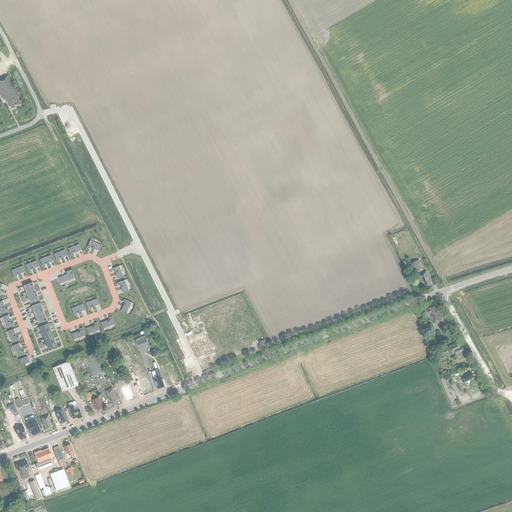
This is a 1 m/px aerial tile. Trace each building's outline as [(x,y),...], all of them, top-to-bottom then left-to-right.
[(8,102),(11,109),(20,104),(17,98),(19,97),(9,76),(0,80),(0,93),(3,100),(5,99),(7,103),(8,102)] [(24,222),(33,219),(31,213),(22,216),(24,222)] [(99,251),(101,245),(90,241),(88,246),(90,247),(93,249),(94,249),(99,251)] [(81,250),(79,245),(68,249),(70,255),(73,254),(76,253),(77,252),(81,250)] [(107,249),(101,252),(104,257),(110,254),(107,249)] [(67,256),(65,250),(54,254),(56,260),(59,259),(62,258),(63,257),(67,256)] [(53,261),(51,256),(40,260),(42,266),(45,265),(48,264),(49,263),(53,261)] [(39,267),(37,261),(26,265),(28,271),(31,270),(34,269),(35,268),(39,267)] [(416,261),(411,264),(415,272),(420,269),(416,261)] [(124,277),(120,266),(114,268),(115,271),(116,274),(116,275),(118,279),(124,277)] [(25,272),(23,267),(12,271),(14,277),(17,276),(19,274),(21,274),(25,272)] [(75,278),(72,270),(66,272),(67,275),(59,278),(61,284),(64,283),(67,282),(68,281),(75,278)] [(423,283),(426,288),(431,285),(430,283),(432,283),(427,272),(418,276),(420,281),(421,280),(422,283),(423,283)] [(129,291),(125,280),(119,282),(120,285),(121,288),(122,289),(123,293),(129,291)] [(35,289),(33,283),(24,286),(27,292),(35,289)] [(37,294),(35,289),(27,292),(29,298),(37,294)] [(39,300),(37,294),(29,298),(31,303),(39,300)] [(100,305),(97,299),(86,303),(88,309),(91,308),(94,307),(95,306),(100,305)] [(127,314),(131,303),(126,300),(125,303),(123,306),(123,307),(121,311),(127,314)] [(42,309),(40,304),(32,307),(34,312),(42,309)] [(85,310),(83,305),(72,309),(74,315),(77,314),(80,312),(81,312),(85,310)] [(435,309),(434,307),(429,309),(426,310),(428,315),(430,314),(431,317),(430,318),(433,324),(442,320),(437,308),(435,309)] [(45,315),(42,309),(34,312),(36,318),(45,315)] [(11,323),(10,321),(10,319),(8,315),(2,317),(7,328),(12,326),(11,323)] [(47,320),(45,315),(36,318),(38,324),(47,320)] [(114,325),(112,319),(109,320),(106,321),(105,322),(101,323),(103,329),(114,325)] [(432,323),(427,325),(431,335),(436,333),(432,323)] [(51,330),(48,324),(40,327),(42,333),(51,330)] [(100,330),(98,325),(95,326),(92,327),(91,327),(86,329),(89,335),(100,330)] [(18,340),(17,337),(16,334),(15,333),(14,329),(8,331),(12,342),(18,340)] [(53,335),(51,330),(42,333),(44,338),(53,335)] [(85,336),(83,330),(80,331),(77,332),(76,333),(72,334),(74,340),(85,336)] [(55,341),(53,335),(44,338),(46,344),(55,341)] [(145,335),(135,339),(137,346),(147,341),(145,335)] [(197,341),(192,344),(198,357),(213,350),(208,338),(206,339),(205,341),(200,339),(199,344),(197,341)] [(57,346),(55,341),(46,344),(49,349),(57,346)] [(124,351),(119,341),(113,344),(117,354),(124,351)] [(23,355),(22,352),(21,349),(21,348),(19,344),(13,346),(18,357),(23,355)] [(458,344),(451,347),(450,348),(452,351),(453,351),(456,356),(457,355),(457,356),(458,357),(462,355),(462,354),(461,353),(462,353),(462,351),(464,350),(462,347),(460,348),(458,344)] [(447,350),(438,353),(441,359),(445,357),(444,354),(448,352),(447,350)] [(76,372),(86,369),(89,378),(93,376),(105,371),(97,353),(91,355),(90,352),(84,354),(84,355),(71,360),(72,363),(76,372)] [(107,369),(112,367),(109,359),(106,353),(102,355),(104,361),(104,362),(107,369)] [(167,354),(161,357),(165,363),(171,360),(167,354)] [(27,356),(19,360),(21,365),(29,362),(27,356)] [(205,358),(199,360),(204,369),(209,367),(205,358)] [(78,386),(69,362),(53,368),(62,392),(78,386)] [(157,378),(154,379),(158,389),(164,387),(162,380),(163,380),(159,370),(155,371),(157,378)] [(170,384),(176,382),(171,371),(168,372),(169,376),(167,377),(170,384)] [(474,377),(471,372),(468,374),(468,373),(461,377),(460,375),(453,379),(455,383),(462,380),(463,383),(469,380),(474,377)] [(152,390),(150,387),(151,386),(145,373),(142,375),(144,379),(141,381),(144,389),(145,389),(146,393),(152,390)] [(142,391),(137,374),(131,376),(133,384),(136,396),(142,394),(141,392),(142,391)] [(132,396),(128,385),(121,388),(124,396),(125,395),(127,400),(132,399),(131,396),(132,396)] [(117,404),(116,400),(117,400),(116,398),(112,388),(106,391),(110,401),(112,406),(117,404)] [(52,396),(45,399),(50,411),(57,408),(52,396)] [(104,409),(100,396),(92,399),(96,411),(104,409)] [(19,414),(14,403),(7,406),(9,410),(12,409),(14,416),(19,414)] [(77,404),(68,408),(72,419),(77,418),(77,419),(82,417),(77,404)] [(62,409),(55,412),(60,424),(67,421),(62,409)] [(52,426),(48,415),(40,418),(43,425),(44,425),(46,430),(51,428),(51,427),(52,426)] [(5,429),(1,430),(6,445),(14,442),(9,427),(11,426),(7,417),(2,420),(5,429)] [(34,418),(26,422),(28,426),(28,427),(30,431),(32,435),(40,432),(34,418)] [(26,435),(22,425),(14,429),(16,433),(17,433),(18,436),(18,435),(21,440),(26,438),(25,435),(26,435)] [(74,456),(72,452),(73,452),(70,444),(64,447),(66,454),(69,453),(70,457),(74,456)] [(43,450),(36,452),(40,461),(37,462),(39,467),(54,461),(52,457),(55,456),(51,447),(43,451),(43,450)] [(62,458),(59,449),(53,451),(57,460),(62,458)] [(29,467),(26,461),(15,465),(18,471),(19,471),(21,475),(23,481),(30,478),(26,468),(29,467)] [(40,488),(45,486),(37,464),(32,466),(40,488)] [(56,491),(69,486),(63,469),(50,474),(56,491)] [(35,480),(29,483),(36,499),(42,497),(35,480)] [(43,496),(54,492),(52,486),(50,487),(49,485),(43,487),(44,489),(41,490),(43,496)]
